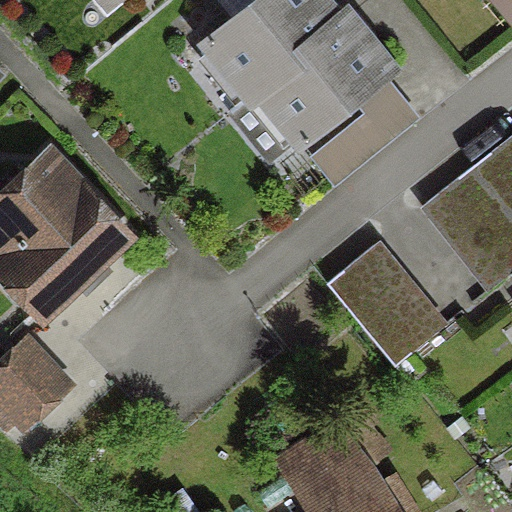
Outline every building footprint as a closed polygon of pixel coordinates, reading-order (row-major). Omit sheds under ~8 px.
[(225,111),(245,96),(343,17),(342,15),(334,21),(316,0),(259,0),(204,45),(244,94),(224,110),(225,111)] [(511,0),(485,0),(511,31),(511,30),(511,0)] [(375,75),(384,67),(343,17),(245,96),(225,111),(227,113),(225,114),(264,161),(292,138),(294,140),(375,75)] [(511,131),(421,203),(486,286),(487,287),(511,267),(511,131)] [(0,235),(12,248),(0,259),(0,271),(39,313),(72,283),(81,293),(98,277),(98,264),(95,261),(119,238),(44,158),(0,198),(0,235)] [(369,245),(322,284),(390,367),(437,328),(369,245)] [(22,341),(0,360),(0,405),(19,426),(63,385),(22,341)] [(398,511),(370,467),(332,424),(329,425),(302,405),(290,413),(307,440),(280,457),(313,511),(398,511)]
